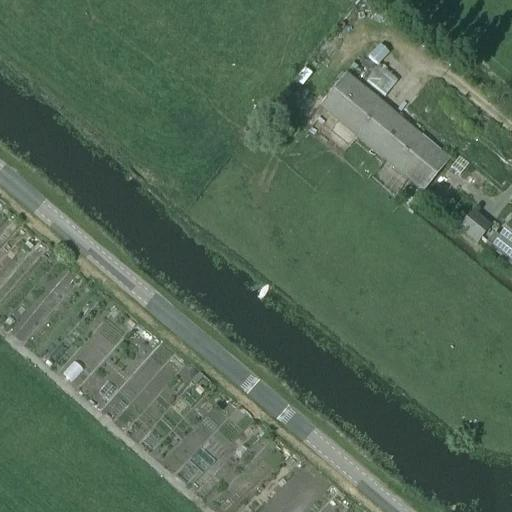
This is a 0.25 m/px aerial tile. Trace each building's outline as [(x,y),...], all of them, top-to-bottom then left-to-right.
[(377,46),(366,57),(376,67),(387,55),(377,46)] [(303,69),(293,81),(301,87),(310,74),(303,69)] [(345,75),(319,107),(357,139),(423,193),(449,161),(345,75)] [(440,179),(446,185),(454,174),(448,169),(440,179)] [(473,215),(459,232),(476,246),(490,230),(473,215)] [(493,236),(485,246),(511,267),(511,225),(500,241),(493,236)]
